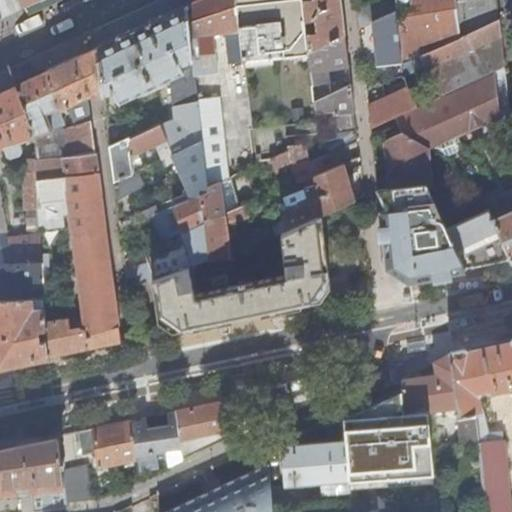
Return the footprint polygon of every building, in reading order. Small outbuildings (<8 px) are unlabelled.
[(0,0),(0,16),(8,13),(23,6),(21,0),(0,0)] [(199,0),(187,6),(195,76),(219,73),(214,33),(226,32),(228,45),(235,44),(235,51),(233,51),(239,100),(249,98),(238,2),(237,0),(199,0)] [(251,0),(238,2),(249,98),(253,129),(318,121),(317,111),(315,102),(313,85),(310,50),(308,32),(307,20),(304,0),(251,0)] [(304,0),(307,20),(316,18),(318,30),(308,32),(310,50),(346,34),(341,0),(304,0)] [(398,9),(396,0),(390,0),(377,3),(383,16),(397,9),(398,9)] [(457,0),(396,0),(398,9),(397,9),(403,62),(404,62),(422,54),(462,37),(459,13),(457,0)] [(499,6),(497,0),(457,0),(459,13),(499,6)] [(377,3),(357,8),(360,27),(374,20),(383,16),(377,3)] [(135,30),(97,48),(102,89),(103,94),(115,89),(120,101),(170,78),(175,107),(181,105),(186,124),(166,133),(175,153),(202,140),(198,99),(195,76),(187,6),(135,30)] [(500,20),(499,6),(459,13),(462,37),(500,20)] [(374,20),(380,64),(381,64),(382,75),(405,72),(403,62),(397,9),(383,16),(374,20)] [(500,20),(462,37),(422,54),(427,66),(440,96),(488,74),(480,45),(502,35),(500,20)] [(348,49),(346,34),(310,50),(313,85),(331,82),(329,69),(350,65),(348,49)] [(480,45),(488,74),(494,72),(506,66),(502,35),(480,45)] [(53,68),(18,84),(36,134),(52,128),(46,113),(68,103),(71,109),(74,125),(66,127),(64,116),(61,117),(62,120),(64,122),(69,140),(94,133),(88,95),(93,93),(102,89),(97,48),(87,52),(53,68)] [(422,54),(404,62),(408,73),(427,66),(422,54)] [(488,74),(440,96),(418,106),(396,116),(402,132),(386,141),(392,183),(394,187),(398,188),(380,190),(390,211),(383,212),(388,254),(418,242),(448,229),(444,221),(440,219),(438,219),(427,198),(426,185),(432,184),(428,147),(499,114),(494,72),(488,74)] [(0,92),(0,145),(5,144),(7,152),(11,154),(21,151),(24,146),(22,139),(36,134),(18,84),(0,92)] [(315,102),(317,111),(335,109),(335,113),(355,110),(352,84),(315,102)] [(372,89),(367,89),(369,105),(370,112),(384,106),(386,108),(389,106),(388,92),(373,94),(372,89)] [(384,106),(370,112),(372,126),(396,116),(418,106),(413,95),(389,106),(386,108),(384,106)] [(202,140),(208,186),(220,181),(214,130),(210,98),(198,99),(202,140)] [(359,139),(355,110),(335,113),(339,138),(325,141),(329,153),(334,151),(359,139)] [(161,123),(110,147),(111,158),(114,181),(140,170),(146,167),(139,153),(157,145),(163,158),(175,153),(166,133),(161,123)] [(188,199),(202,193),(209,191),(208,186),(202,140),(175,153),(163,158),(166,166),(176,160),(191,192),(185,194),(188,199)] [(298,182),(315,175),(340,165),(334,151),(329,153),(310,162),(293,165),(298,182)] [(99,173),(96,153),(64,156),(66,176),(99,173)] [(0,264),(43,262),(41,217),(39,178),(38,158),(38,156),(24,158),(27,209),(29,208),(30,237),(10,240),(0,188),(0,264)] [(64,156),(38,158),(39,178),(66,176),(64,156)] [(319,203),(322,214),(355,198),(345,163),(340,165),(315,175),(318,182),(306,186),(309,197),(316,195),(319,203)] [(114,181),(117,200),(145,183),(140,170),(114,181)] [(224,213),(241,206),(233,182),(245,180),(243,171),(220,181),(208,186),(209,191),(202,193),(205,216),(224,213)] [(122,341),(99,173),(66,176),(39,178),(41,217),(71,214),(86,328),(80,324),(72,326),(70,316),(64,317),(46,319),(46,329),(47,339),(49,356),(89,348),(122,341)] [(187,231),(206,223),(205,216),(202,193),(188,199),(160,213),(164,224),(176,218),(180,216),(187,231)] [(281,215),(287,229),(322,214),(319,203),(313,206),(310,201),(281,215)] [(210,258),(230,256),(225,222),(250,216),(247,203),(241,206),(224,213),(205,216),(206,223),(210,258)] [(121,231),(154,215),(151,209),(135,216),(120,221),(121,231)] [(489,211),(448,229),(460,255),(496,239),(501,237),(494,222),(489,211)] [(509,253),(511,259),(511,213),(494,222),(501,237),(509,253)] [(322,214),(287,229),(282,232),(288,274),(247,282),(246,279),(239,281),(240,283),(196,293),(190,266),(154,279),(159,314),(165,318),(179,329),(247,315),(317,301),(331,279),(322,214)] [(176,218),(183,232),(187,231),(180,216),(176,218)] [(154,279),(190,266),(210,258),(206,223),(187,231),(183,232),(187,245),(148,260),(149,263),(127,271),(128,278),(130,288),(154,279)] [(460,255),(448,229),(418,242),(431,277),(467,269),(460,255)] [(504,255),(509,253),(501,237),(496,239),(504,255)] [(431,277),(418,242),(388,254),(390,268),(410,281),(431,277)] [(45,297),(43,262),(0,264),(0,299),(33,298),(45,297)] [(0,299),(0,366),(49,356),(47,339),(42,340),(41,329),(46,329),(46,319),(45,308),(34,309),(33,298),(0,299)] [(450,354),(458,407),(459,415),(475,412),(478,449),(484,511),(510,511),(502,441),(489,443),(488,434),(479,395),(482,392),(485,391),(489,393),(511,387),(511,341),(487,347),(450,354)] [(401,382),(400,382),(401,383),(402,392),(404,413),(428,410),(458,407),(450,354),(449,355),(433,363),(436,376),(401,383),(401,382)] [(402,392),(369,406),(375,479),(434,475),(428,410),(404,413),(402,392)] [(202,406),(175,412),(182,455),(237,430),(225,402),(202,406)] [(146,418),(131,421),(136,456),(166,452),(168,467),(183,460),(182,455),(175,412),(166,414),(168,425),(147,428),(146,418)] [(475,412),(459,415),(463,451),(478,449),(475,412)] [(365,479),(360,417),(342,419),(344,442),(282,447),(285,485),(321,483),(323,505),(348,503),(347,481),(365,479)] [(113,425),(80,432),(83,455),(96,453),(98,468),(136,460),(136,456),(131,421),(113,425)] [(501,432),(488,434),(489,443),(502,441),(501,432)] [(60,470),(57,436),(20,444),(0,448),(0,511),(43,511),(65,510),(60,470)] [(271,511),(268,464),(161,511),(271,511)] [(88,466),(62,470),(67,506),(80,503),(81,505),(93,500),(88,466)]
